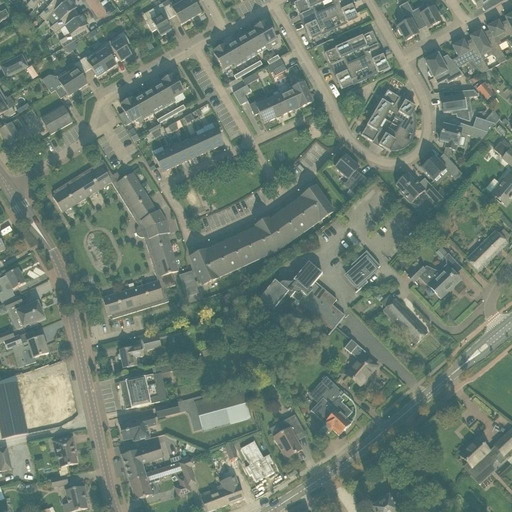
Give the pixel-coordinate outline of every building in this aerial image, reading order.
[(31,0),(27,6),(33,10),(41,0),(31,0)] [(67,1),(66,0),(41,0),(48,7),(39,16),(45,22),(54,13),(67,1)] [(80,17),(72,8),(74,6),(69,0),(68,0),(67,1),(54,13),(60,21),(50,29),(55,35),(65,27),(65,26),(80,17)] [(192,0),(183,0),(180,2),(190,20),(201,14),(200,14),(195,5),(196,4),(194,0),(192,0)] [(301,0),(293,4),(302,22),(325,11),(325,10),(317,14),(314,7),(322,4),(320,0),(301,0)] [(320,0),(322,4),(330,0),(333,6),(325,10),(325,11),(349,1),(348,0),(320,0)] [(470,0),(477,10),(488,2),(493,8),(504,2),(502,0),(470,0)] [(349,1),(325,11),(330,20),(336,18),(338,22),(344,19),(346,24),(357,19),(349,1)] [(169,5),(164,8),(170,19),(175,16),(180,25),(180,26),(190,20),(180,2),(171,8),(169,5)] [(412,12),(407,3),(398,8),(403,17),(401,18),(404,24),(397,28),(398,29),(397,30),(400,37),(401,36),(402,36),(405,42),(417,35),(415,30),(420,27),(412,12)] [(170,19),(164,8),(162,5),(152,10),(155,16),(145,22),(151,33),(156,30),(160,37),(171,31),(170,31),(165,22),(170,19)] [(423,6),(412,12),(420,27),(425,24),(428,29),(440,23),(437,17),(438,16),(439,16),(435,9),(434,10),(435,10),(434,10),(433,9),(426,12),(423,6)] [(0,13),(0,22),(9,17),(5,11),(0,14),(0,13)] [(325,11),(302,22),(310,40),(321,35),(319,30),(325,28),(323,23),(330,20),(325,11)] [(89,33),(84,24),(86,23),(82,16),(80,17),(65,26),(65,27),(70,36),(59,42),(63,49),(89,33)] [(487,28),(492,37),(498,47),(506,42),(511,49),(511,31),(507,24),(500,27),(498,22),(487,28)] [(254,29),(254,30),(255,30),(265,47),(267,50),(268,52),(272,50),(269,44),(276,41),(266,24),(265,25),(264,23),(254,29)] [(255,30),(254,30),(247,34),(258,54),(267,50),(265,47),(255,30)] [(355,38),(347,41),(353,54),(361,50),(364,56),(356,60),(356,61),(380,51),(372,32),(362,37),(356,39),(355,38)] [(469,38),(472,43),(481,56),(489,52),(497,62),(504,58),(498,47),(492,37),(485,41),(480,32),(469,38)] [(117,37),(108,43),(115,54),(121,63),(131,56),(130,55),(130,56),(124,47),(130,44),(123,33),(117,37)] [(247,34),(236,40),(248,60),(258,54),(247,34)] [(236,40),(224,47),(224,48),(234,65),(233,65),(235,68),(248,60),(236,40)] [(324,54),(333,72),(356,61),(356,60),(348,64),(345,58),(353,54),(347,41),(340,45),(340,46),(334,49),(335,49),(324,54)] [(451,61),(452,62),(458,69),(471,62),(481,75),(488,71),(481,56),(472,43),(465,47),(462,42),(452,47),(458,58),(452,62),(452,61),(451,61)] [(93,53),(94,55),(106,72),(116,66),(116,65),(115,65),(110,57),(115,54),(108,43),(102,47),(103,47),(93,53)] [(224,48),(224,47),(213,53),(214,54),(213,55),(223,71),(233,65),(234,65),(224,48)] [(380,51),(356,61),(361,71),(367,68),(369,72),(375,69),(377,74),(388,69),(380,51)] [(84,59),(79,62),(86,73),(91,69),(97,78),(96,78),(97,79),(106,72),(94,55),(86,61),(84,59)] [(452,62),(443,67),(437,55),(424,62),(429,72),(427,73),(430,78),(432,77),(433,79),(440,76),(442,80),(444,79),(447,84),(463,76),(458,69),(452,62)] [(0,66),(0,67),(6,79),(27,68),(21,56),(0,66)] [(270,75),(272,73),(271,72),(283,65),(280,60),(267,67),(270,75)] [(356,61),(333,72),(341,90),(352,85),(350,80),(356,78),(354,73),(361,71),(356,61)] [(71,65),(65,69),(65,72),(68,76),(78,91),(87,85),(87,84),(86,85),(81,76),(86,73),(79,62),(73,66),(71,65)] [(271,72),(272,73),(274,77),(286,71),(283,65),(271,72)] [(31,67),(26,70),(30,76),(35,73),(31,67)] [(78,91),(68,76),(65,72),(55,78),(50,81),(57,92),(62,88),(67,97),(67,98),(78,91)] [(242,81),(245,87),(247,86),(259,79),(255,74),(242,81)] [(161,82),(162,83),(172,100),(173,100),(183,94),(174,78),(173,78),(172,76),(161,82)] [(476,78),(469,81),(472,86),(478,82),(476,78)] [(162,83),(152,89),(163,109),(174,103),(173,100),(172,100),(162,83)] [(476,90),(486,102),(494,95),(484,84),(476,90)] [(303,85),(291,90),(300,109),(312,104),(309,96),(308,97),(306,92),(307,92),(303,85)] [(244,97),(250,93),(247,86),(245,87),(233,94),(240,107),(247,102),(244,97)] [(152,89),(141,95),(153,115),(163,109),(152,89)] [(291,91),(279,97),(283,105),(284,105),(288,114),(295,110),(294,110),(299,108),(299,109),(300,109),(291,90),(291,91)] [(377,106),(373,113),(384,120),(389,112),(395,115),(393,119),(394,119),(405,102),(387,91),(382,101),(381,101),(378,106),(377,106)] [(454,98),(441,100),(443,114),(451,113),(451,116),(456,115),(456,118),(469,123),(468,113),(465,113),(463,100),(478,97),(474,92),(474,91),(453,93),(454,98)] [(141,95),(132,101),(131,101),(143,121),(153,115),(141,95)] [(279,97),(268,102),(275,119),(276,119),(276,118),(280,116),(281,117),(288,114),(284,105),(283,105),(279,97)] [(131,101),(132,101),(131,100),(121,106),(122,108),(121,108),(130,124),(137,121),(140,126),(144,124),(143,121),(131,101)] [(3,101),(0,103),(0,116),(1,116),(4,121),(15,114),(11,109),(9,110),(3,101)] [(275,119),(268,102),(257,107),(255,103),(249,106),(253,117),(259,114),(261,119),(262,118),(263,121),(262,121),(264,124),(275,119)] [(415,107),(405,102),(394,119),(401,123),(398,128),(408,134),(407,133),(410,127),(414,130),(414,125),(414,120),(413,115),(411,113),(415,107)] [(41,120),(50,136),(72,124),(63,108),(41,120)] [(361,136),(378,146),(388,129),(388,128),(385,132),(379,128),(384,120),(373,113),(368,120),(369,121),(366,126),(366,127),(361,136)] [(0,130),(0,134),(8,147),(20,139),(19,138),(25,134),(16,121),(0,130)] [(159,125),(158,123),(147,130),(149,134),(151,134),(154,132),(158,130),(161,128),(159,125)] [(444,149),(455,151),(456,147),(457,147),(460,134),(481,141),(487,133),(462,125),(460,130),(445,126),(444,131),(442,130),(439,143),(445,144),(444,149)] [(388,129),(378,146),(388,152),(391,147),(395,150),(397,146),(402,149),(403,148),(405,147),(406,146),(407,145),(408,143),(409,142),(405,139),(408,134),(398,128),(395,133),(388,129)] [(223,146),(216,130),(205,135),(213,150),(223,146)] [(213,150),(205,135),(197,138),(204,154),(213,150)] [(204,154),(197,138),(189,142),(196,158),(204,154)] [(196,158),(189,142),(181,146),(188,162),(196,158)] [(502,158),(501,160),(511,169),(511,151),(509,149),(508,151),(500,143),(493,151),(502,158)] [(188,162),(181,146),(173,150),(180,165),(188,162)] [(180,165),(173,150),(164,153),(171,169),(180,165)] [(171,169),(164,153),(154,158),(161,174),(171,169)] [(456,170),(456,169),(443,155),(437,161),(434,157),(421,169),(433,182),(445,171),(455,181),(461,175),(456,170)] [(334,170),(348,181),(350,178),(353,180),(358,174),(355,172),(358,169),(357,168),(358,167),(352,162),(351,163),(348,161),(346,163),(343,160),(340,163),(340,162),(339,161),(334,167),(334,168),(335,168),(334,170)] [(157,282),(102,299),(107,317),(111,316),(112,320),(168,303),(164,289),(175,286),(171,274),(178,272),(167,235),(170,234),(166,222),(159,211),(156,212),(132,174),(121,181),(118,176),(114,178),(103,161),(53,193),(55,196),(52,198),(62,214),(111,183),(139,227),(137,228),(136,231),(136,234),(137,236),(139,238),(142,239),(144,238),(157,282)] [(490,194),(506,207),(511,199),(511,178),(507,174),(490,194)] [(399,192),(410,205),(425,191),(419,184),(417,186),(407,175),(403,178),(402,176),(397,181),(399,182),(395,186),(400,191),(399,192)] [(348,191),(354,196),(367,181),(361,176),(348,191)] [(251,231),(253,235),(248,238),(246,233),(237,238),(239,242),(234,244),(232,240),(223,244),(225,248),(221,250),(219,246),(210,250),(212,254),(207,256),(205,252),(189,258),(202,287),(218,280),(216,276),(268,252),(270,256),(276,253),(278,252),(284,248),(281,245),(317,219),(319,223),(333,213),(315,188),(301,197),(304,202),(300,205),(298,201),(289,207),(292,211),(288,214),(285,210),(277,216),(280,219),(275,223),(273,219),(268,222),(267,220),(255,227),(256,229),(251,231)] [(425,194),(436,206),(443,199),(442,199),(436,193),(432,188),(425,194)] [(439,190),(436,193),(442,199),(445,196),(439,190)] [(505,242),(509,238),(502,231),(498,235),(495,231),(465,260),(478,273),(507,245),(505,242)] [(449,244),(445,239),(440,243),(444,248),(449,244)] [(343,277),(356,291),(357,290),(358,291),(367,283),(366,282),(378,270),(377,269),(379,267),(366,252),(350,266),(351,266),(350,267),(351,269),(343,277)] [(274,282),(259,300),(272,311),(285,296),(290,300),(291,298),(299,304),(295,309),(294,310),(293,309),(283,321),(297,333),(307,321),(301,316),(306,310),(332,332),(344,317),(332,306),(336,301),(320,287),(319,289),(314,284),(322,275),(308,264),(292,282),(293,282),(290,284),(284,284),(282,283),(279,286),(274,282)] [(408,277),(413,283),(425,271),(419,266),(408,277)] [(426,284),(429,288),(427,290),(427,292),(427,294),(429,295),(431,296),(432,295),(434,293),(440,299),(460,281),(456,277),(458,276),(452,270),(451,271),(448,267),(434,280),(428,274),(422,280),(426,284)] [(6,276),(0,279),(0,286),(4,295),(11,291),(24,284),(17,270),(6,276)] [(179,277),(186,298),(197,294),(191,273),(179,277)] [(11,314),(10,317),(12,321),(15,322),(19,321),(22,328),(29,325),(30,327),(36,324),(36,322),(44,319),(40,311),(42,311),(39,304),(38,305),(37,304),(23,309),(22,305),(19,298),(4,304),(7,312),(10,310),(11,314)] [(382,311),(415,346),(428,334),(395,299),(382,311)] [(160,348),(158,341),(181,336),(180,331),(142,340),(145,352),(160,348)] [(0,343),(13,339),(11,332),(0,336),(0,343)] [(23,345),(19,337),(13,339),(3,343),(7,352),(23,345)] [(20,351),(25,367),(36,364),(34,359),(48,354),(42,338),(26,343),(28,349),(20,351)] [(364,353),(349,340),(342,348),(350,355),(350,354),(356,359),(344,374),(360,387),(376,367),(369,360),(362,355),(364,353)] [(201,349),(203,358),(216,355),(214,346),(201,349)] [(119,352),(122,370),(140,366),(138,359),(143,358),(140,347),(119,352)] [(119,383),(124,407),(130,406),(131,409),(166,401),(161,375),(172,373),(170,365),(153,369),(155,375),(119,383)] [(274,365),(266,369),(269,376),(277,371),(274,365)] [(0,435),(1,441),(27,435),(17,386),(15,377),(2,382),(0,383),(0,435)] [(322,400),(310,412),(323,425),(322,426),(323,427),(319,431),(325,436),(329,431),(330,433),(332,430),(338,436),(350,424),(345,420),(351,413),(341,403),(343,401),(339,397),(342,394),(326,378),(313,391),(322,400)] [(202,398),(177,404),(179,414),(185,413),(188,415),(193,434),(202,431),(202,434),(250,420),(242,390),(203,401),(202,398)] [(177,404),(154,409),(157,420),(179,414),(177,404)] [(302,451),(294,437),(303,432),(294,416),(276,426),(279,431),(271,435),(273,438),(272,438),(279,452),(280,452),(285,460),(295,455),(295,454),(302,451)] [(136,422),(119,426),(123,442),(133,439),(134,442),(149,438),(147,429),(156,426),(153,417),(136,421),(136,422)] [(460,456),(468,464),(463,468),(479,485),(495,470),(491,466),(497,460),(495,458),(499,454),(503,458),(511,449),(511,430),(494,446),(494,447),(488,452),(476,440),(471,445),(472,446),(460,456)] [(77,465),(74,451),(76,451),(72,437),(51,442),(55,458),(57,458),(59,469),(77,465)] [(223,446),(229,462),(237,458),(231,443),(223,446)] [(254,443),(247,447),(264,478),(266,477),(268,478),(275,475),(270,467),(273,465),(269,457),(263,460),(254,443)] [(144,475),(142,466),(163,459),(158,444),(120,456),(129,482),(135,501),(151,496),(148,485),(159,481),(158,479),(180,472),(178,464),(144,475)] [(247,447),(240,451),(249,467),(245,470),(250,478),(252,477),(256,485),(263,481),(262,479),(264,478),(247,447)] [(6,448),(0,448),(0,472),(0,473),(11,471),(6,448)] [(178,464),(183,478),(191,474),(189,469),(195,466),(192,458),(178,464)] [(50,480),(52,489),(68,485),(66,477),(50,480)] [(200,500),(202,505),(205,511),(210,511),(243,500),(235,479),(226,482),(229,489),(222,491),(200,500)] [(175,489),(177,497),(190,493),(187,485),(175,489)] [(65,492),(68,504),(62,506),(63,511),(75,511),(87,509),(84,495),(86,495),(84,487),(65,492)] [(398,511),(388,497),(371,508),(373,511),(398,511)]
